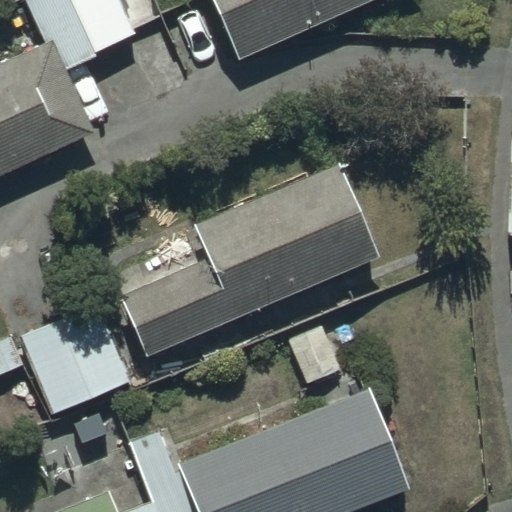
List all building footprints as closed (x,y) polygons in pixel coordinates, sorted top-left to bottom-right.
[(21,0),(38,36),(21,44),(10,20),(0,24),(0,165),(90,123),(61,60),(152,18),(143,0),(21,0)] [(209,0),(233,51),(347,0),(209,0)] [(334,155),(140,243),(154,274),(117,291),(144,351),(375,246),(334,155)] [(92,295),(15,328),(48,405),(125,373),(92,295)] [(106,483),(30,511),(322,511),(404,479),(363,378),(171,455),(158,423),(126,436),(149,494),(116,508),(106,483)] [(90,407),(45,424),(61,468),(107,450),(90,407)]
